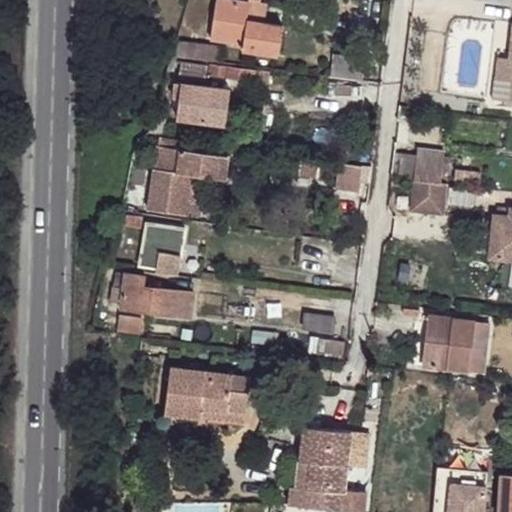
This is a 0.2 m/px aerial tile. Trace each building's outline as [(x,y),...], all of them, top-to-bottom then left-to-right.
[(238,0),(216,0),(211,38),(244,43),(243,49),(279,54),(283,24),(265,22),(247,19),(249,2),(248,1),(238,0)] [(265,22),(267,4),(260,3),(260,0),(248,0),(248,1),(249,2),(247,19),(265,22)] [(172,54),(186,56),(187,47),(205,49),(205,45),(176,42),(172,54)] [(218,59),(220,47),(205,45),(205,49),(187,47),(186,56),(218,59)] [(331,76),(363,79),(365,57),(333,54),(331,76)] [(497,57),(495,79),(511,81),(511,59),(510,59),(497,57)] [(206,80),(208,64),(182,61),(180,77),(206,80)] [(210,63),(209,74),(267,82),(268,71),(210,63)] [(225,124),(231,89),(177,81),(174,97),(180,98),(177,117),(225,124)] [(160,132),(166,115),(154,111),(147,130),(160,132)] [(180,139),(159,136),(158,144),(179,147),(180,139)] [(157,144),(148,209),(185,214),(191,174),(204,175),(225,178),(229,154),(179,147),(158,144),(157,144)] [(444,153),(417,150),(414,180),(441,183),(444,153)] [(335,188),(358,191),(362,161),(340,157),(335,188)] [(480,182),(481,172),(456,169),(455,179),(480,182)] [(204,175),(191,174),(185,214),(198,216),(204,175)] [(446,183),(441,183),(414,180),(411,209),(443,213),(446,183)] [(472,205),(474,186),(460,185),(458,204),(472,205)] [(511,208),(497,206),(496,214),(510,216),(511,208)] [(490,257),(511,259),(511,207),(511,208),(510,216),(494,214),(490,257)] [(143,217),(125,214),(123,223),(141,225),(143,217)] [(185,228),(146,222),(139,265),(156,268),(178,272),(185,228)] [(354,255),(355,245),(343,244),(342,254),(354,255)] [(121,303),(121,307),(191,316),(194,293),(145,287),(146,276),(116,272),(111,302),(121,303)] [(334,316),(305,313),(304,328),(332,331),(334,316)] [(429,315),(423,366),(468,371),(474,320),(429,315)] [(142,318),(120,316),(118,331),(140,333),(142,318)] [(490,322),(474,320),(468,371),(484,373),(490,322)] [(310,352),(317,353),(319,338),(312,337),(310,352)] [(317,353),(342,356),(345,341),(319,338),(317,353)] [(161,358),(143,356),(143,363),(160,365),(161,358)] [(171,366),(165,413),(245,423),(251,376),(171,366)] [(291,486),(289,505),(290,505),(356,511),(364,511),(366,492),(354,490),(344,489),(350,434),(351,430),(304,425),(299,467),(298,467),(295,487),(291,486)] [(369,436),(350,434),(344,489),(354,490),(364,480),(369,436)] [(483,511),(487,471),(438,466),(433,511),(483,511)] [(511,511),(511,472),(501,472),(498,511),(511,511)] [(288,511),(290,505),(289,505),(272,502),(270,511),(288,511)]
